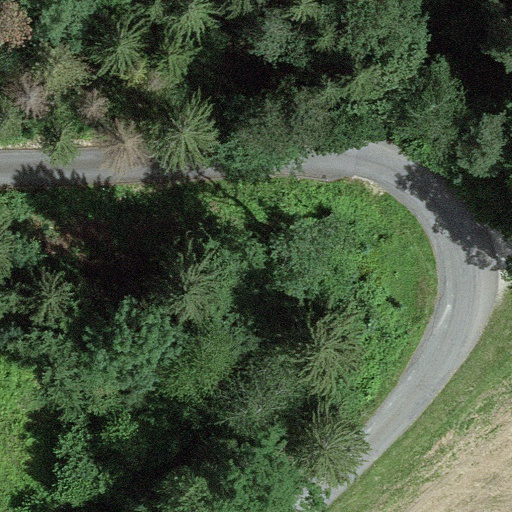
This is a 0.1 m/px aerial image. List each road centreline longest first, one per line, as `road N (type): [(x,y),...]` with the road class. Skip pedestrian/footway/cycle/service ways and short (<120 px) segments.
road 1 (unclassified): [(296,511),(378,435),(433,369),(457,321),(469,279),(462,234),(445,199),(375,159),(332,153),(0,167)]
road 2 (track): [(452,0),(407,59),(363,157)]
